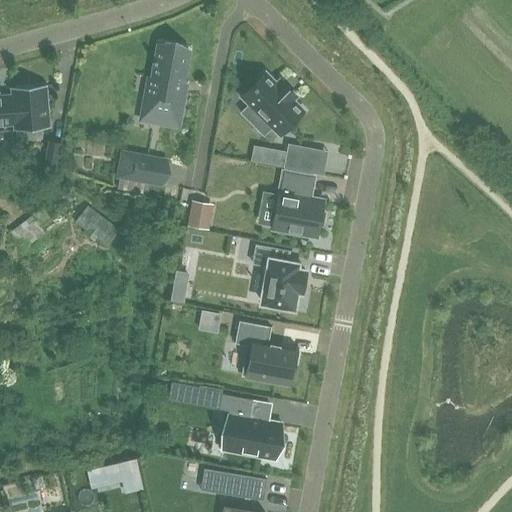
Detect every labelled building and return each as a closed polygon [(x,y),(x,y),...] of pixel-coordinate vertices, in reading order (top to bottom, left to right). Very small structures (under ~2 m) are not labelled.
[(163,46),(158,45),(155,59),(153,59),(153,62),(155,62),(152,78),(162,80),(159,96),(145,93),(141,118),(178,125),(184,91),(180,90),(188,50),(182,49),(183,45),(164,41),(163,46)] [(265,72),(241,96),(279,134),(303,110),(292,99),(295,96),(279,80),(276,83),(265,72)] [(12,128),(12,130),(50,127),(50,126),(49,126),(47,99),(40,100),(39,86),(47,85),(47,84),(9,87),(9,88),(11,88),(11,94),(13,124),(14,128),(12,128)] [(0,125),(13,124),(11,94),(10,94),(10,96),(0,96),(0,125)] [(44,163),(56,166),(61,142),(48,139),(44,163)] [(299,169),(304,146),(288,143),(286,150),(283,166),(299,169)] [(144,180),(149,157),(123,152),(119,175),(119,176),(117,188),(146,193),(148,181),(144,180)] [(321,211),(322,201),(307,198),(308,191),(310,191),(313,175),(283,170),(272,226),(316,234),(318,224),(322,225),(324,212),(321,211)] [(207,229),(209,216),(204,215),(206,203),(192,201),(187,225),(207,229)] [(33,220),(13,237),(23,250),(45,234),(33,220)] [(256,244),(252,262),(268,265),(261,301),(293,307),(296,290),(302,291),(306,270),(296,268),(296,263),(287,261),(289,250),(256,244)] [(185,286),(172,284),(169,299),(182,301),(185,286)] [(199,324),(217,328),(220,313),(201,309),(199,324)] [(259,378),(259,379),(289,384),(292,363),(296,364),(299,349),(280,346),(280,344),(269,342),(269,344),(267,343),(271,326),(238,320),(234,342),(246,345),(240,374),(259,378)] [(168,398),(197,404),(200,386),(172,380),(168,398)] [(275,457),(281,424),(248,418),(252,398),(221,393),(218,408),(228,410),(221,447),(275,457)] [(122,459),(126,475),(139,472),(135,456),(122,459)] [(267,478),(203,467),(200,489),(263,499),(267,478)]
